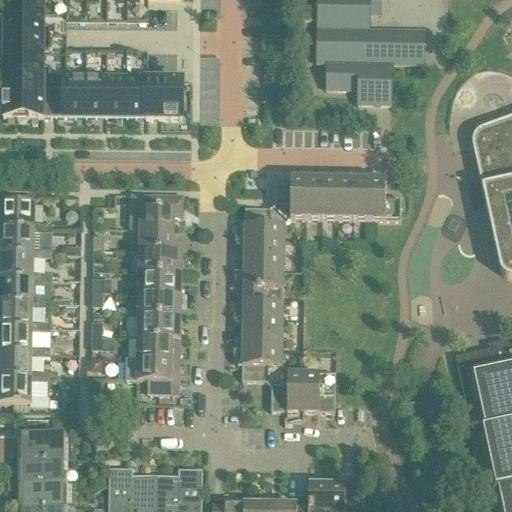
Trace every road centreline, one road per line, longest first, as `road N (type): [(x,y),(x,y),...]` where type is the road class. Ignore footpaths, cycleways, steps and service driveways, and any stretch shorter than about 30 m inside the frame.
road 1 (residential): [(212,443),(216,180)]
road 2 (residential): [(379,442),(212,443)]
road 3 (residential): [(79,43),(241,47)]
road 4 (residential): [(238,161),(390,162)]
road 5 (residential): [(216,180),(69,171)]
